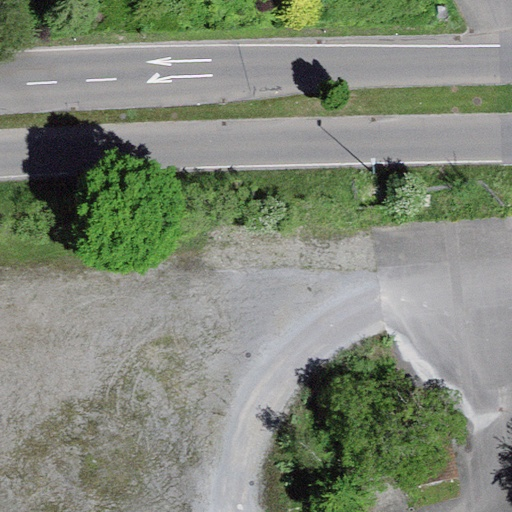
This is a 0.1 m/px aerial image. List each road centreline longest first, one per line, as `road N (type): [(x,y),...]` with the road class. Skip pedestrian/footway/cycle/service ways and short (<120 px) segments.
road 1 (primary): [(511,65),(0,85)]
road 2 (primary): [(0,153),(511,134)]
